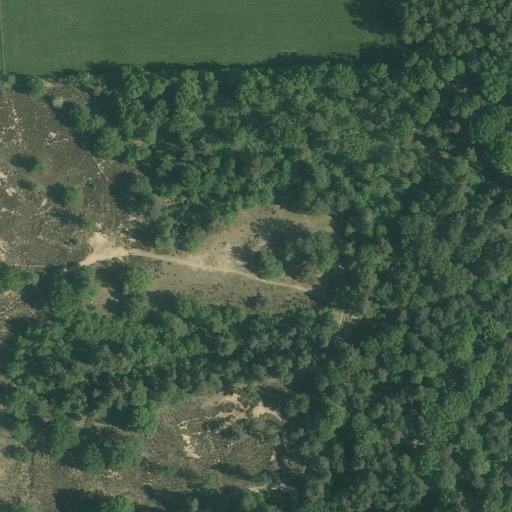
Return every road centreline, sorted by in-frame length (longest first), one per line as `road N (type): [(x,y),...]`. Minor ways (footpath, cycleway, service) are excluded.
road 1 (track): [(295,511),(348,320),(340,305),(153,253),(82,264)]
road 2 (track): [(348,320),(368,242),(329,200)]
